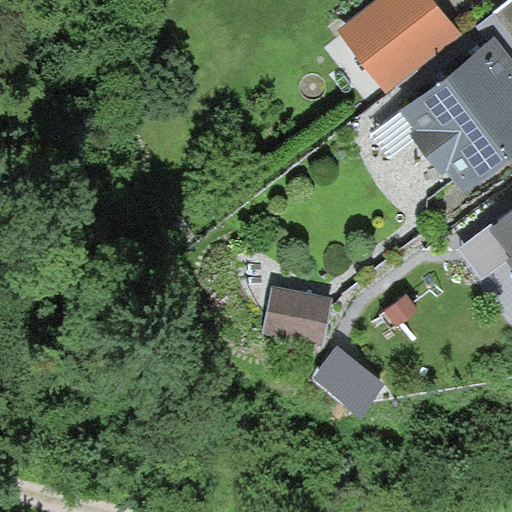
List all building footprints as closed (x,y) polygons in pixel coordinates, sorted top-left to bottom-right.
[(463,32),(438,0),(379,0),(347,25),(393,85),(463,32)] [(511,0),(509,0),(492,13),(511,40),(511,0)] [(511,137),(511,63),(494,40),(410,106),(464,175),(511,137)] [(511,214),(503,221),(511,233),(511,214)] [(511,253),(511,233),(503,221),(469,246),(487,271),(511,253)] [(334,299),(276,289),(269,328),(327,337),(334,299)]
